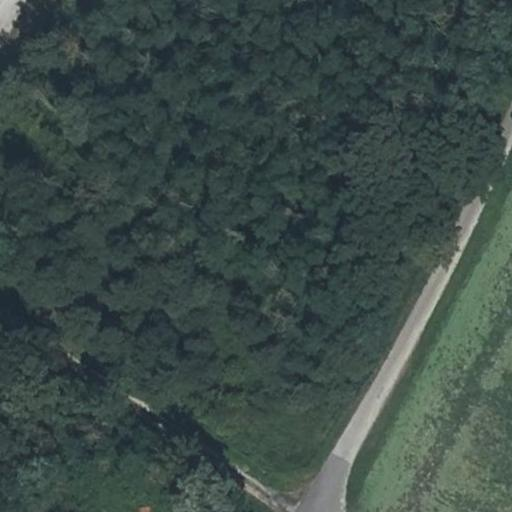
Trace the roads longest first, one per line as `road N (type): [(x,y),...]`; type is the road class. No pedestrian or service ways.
road 1 (residential): [(511,115),(322,511)]
road 2 (track): [(0,315),(284,511)]
